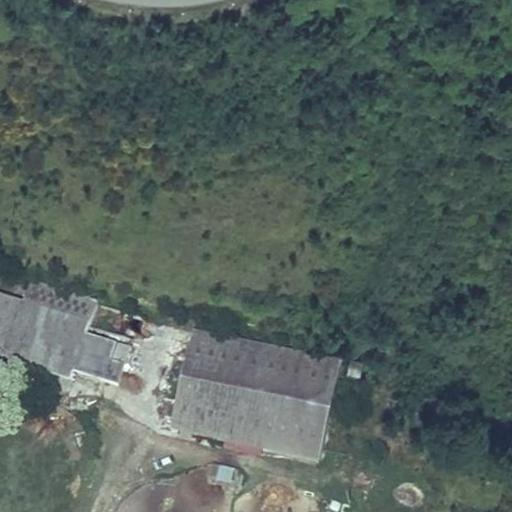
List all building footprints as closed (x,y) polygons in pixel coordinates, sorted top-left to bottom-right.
[(118,392),(133,340),(91,328),(99,300),(31,281),(24,304),(0,296),(0,354),(70,374),(74,358),(104,366),(99,387),(118,392)] [(200,443),(223,337),(194,330),(171,436),(200,443)] [(321,469),(344,363),(223,337),(200,443),(321,469)] [(70,374),(0,354),(0,368),(66,386),(68,378),(70,374)] [(99,387),(104,366),(74,358),(70,374),(68,378),(99,387)] [(207,485),(233,494),(239,475),(213,466),(207,485)]
